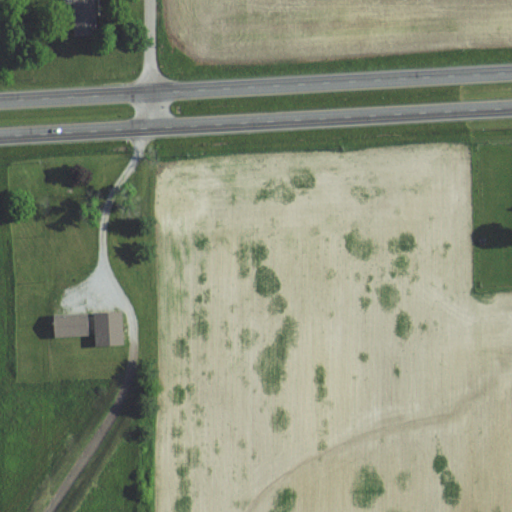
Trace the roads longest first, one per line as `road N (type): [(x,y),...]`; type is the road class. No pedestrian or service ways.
road 1 (primary): [(511,72),(0,102)]
road 2 (primary): [(0,137),(511,109)]
